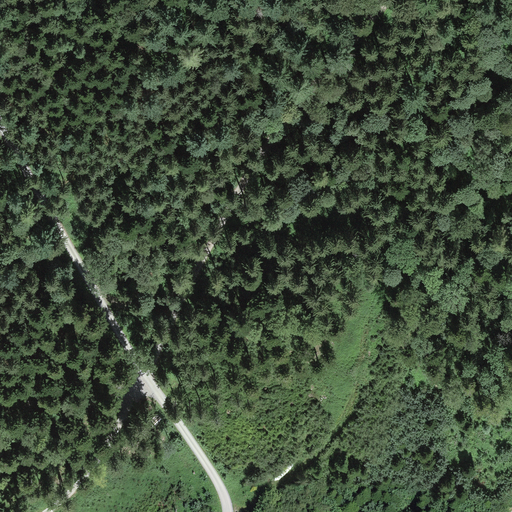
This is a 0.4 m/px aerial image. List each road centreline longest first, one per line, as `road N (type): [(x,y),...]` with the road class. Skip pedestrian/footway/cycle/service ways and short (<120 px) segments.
road 1 (track): [(386,0),(361,18),(285,123),(184,297),(148,379),(108,444),(46,511)]
road 2 (track): [(226,511),(226,497),(0,116)]
road 3 (track): [(148,379),(95,404),(0,399)]
